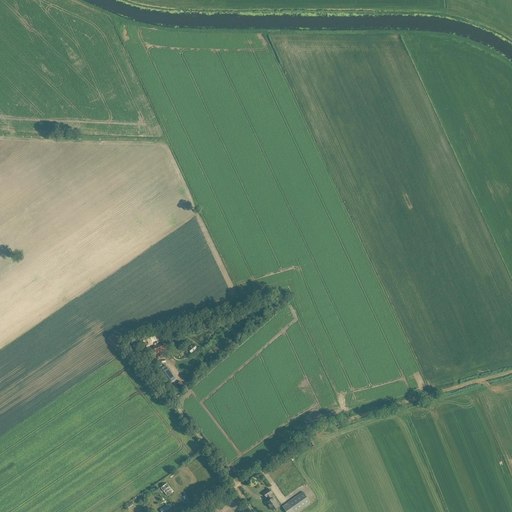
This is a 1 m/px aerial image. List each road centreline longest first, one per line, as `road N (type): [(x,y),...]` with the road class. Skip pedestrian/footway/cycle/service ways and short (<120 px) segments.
road 1 (track): [(281,452),(327,423),(511,370)]
road 2 (track): [(255,511),(130,347)]
